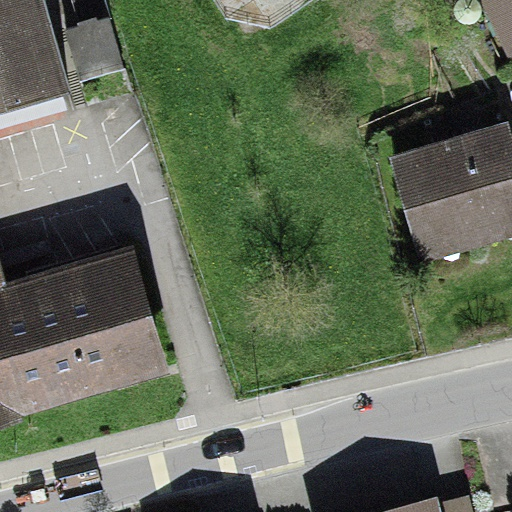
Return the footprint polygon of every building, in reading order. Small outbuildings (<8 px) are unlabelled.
[(0,0),(0,407),(158,363),(127,253),(5,288),(0,270),(0,103),(67,84),(43,0),(0,0)] [(511,0),(486,0),(511,51),(511,0)] [(113,16),(70,27),(83,79),(127,68),(113,16)] [(511,150),(504,125),(395,157),(420,239),(462,226),(463,231),(511,216),(511,150)] [(428,511),(426,502),(386,511),(428,511)]
